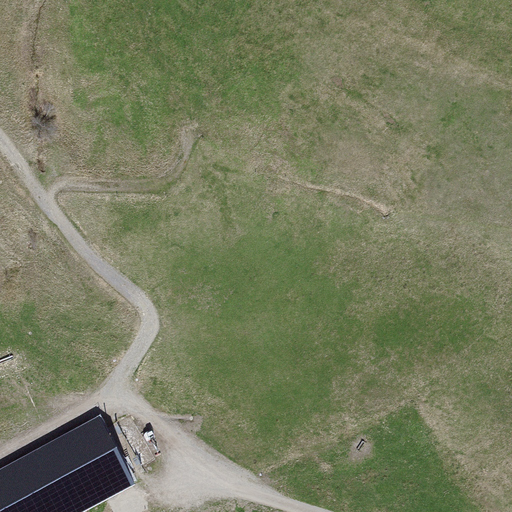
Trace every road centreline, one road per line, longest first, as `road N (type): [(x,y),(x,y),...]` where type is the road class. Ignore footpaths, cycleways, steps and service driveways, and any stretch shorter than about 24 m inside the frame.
road 1 (track): [(114,396),(230,480),(311,511)]
road 2 (track): [(0,459),(114,396)]
